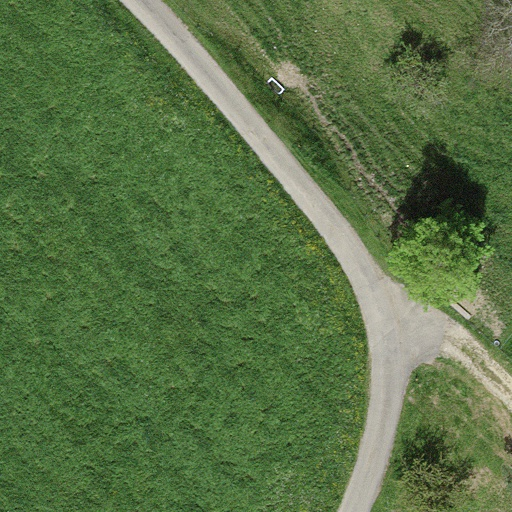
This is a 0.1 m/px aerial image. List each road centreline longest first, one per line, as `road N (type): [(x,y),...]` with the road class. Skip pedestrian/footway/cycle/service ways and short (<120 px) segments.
road 1 (unclassified): [(138,0),(388,308),(388,381),(357,511)]
road 2 (track): [(388,308),(490,365),(511,386)]
